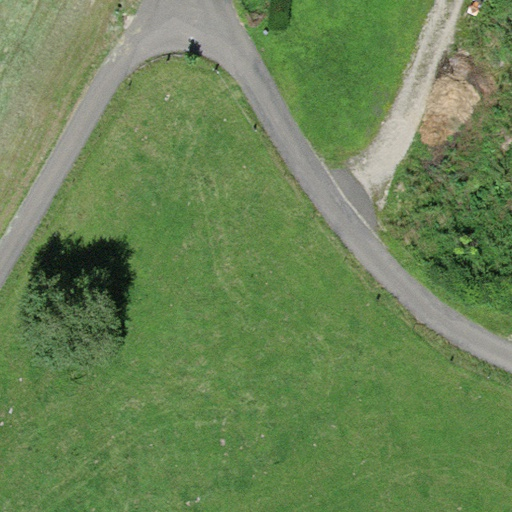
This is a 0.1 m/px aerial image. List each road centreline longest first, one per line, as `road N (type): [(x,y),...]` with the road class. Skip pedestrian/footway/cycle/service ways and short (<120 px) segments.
road 1 (unclassified): [(222,0),(311,157),(426,308),(511,360)]
road 2 (track): [(150,0),(0,280)]
